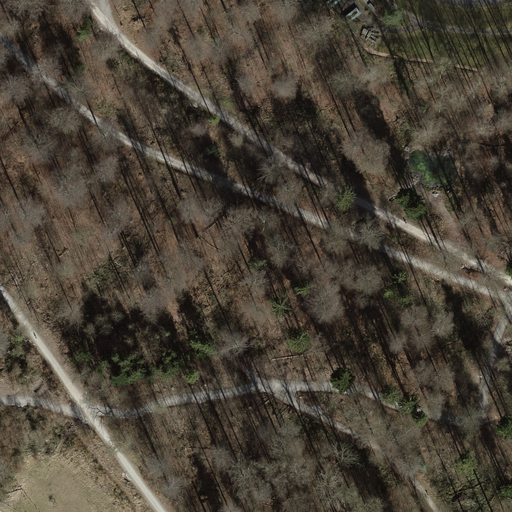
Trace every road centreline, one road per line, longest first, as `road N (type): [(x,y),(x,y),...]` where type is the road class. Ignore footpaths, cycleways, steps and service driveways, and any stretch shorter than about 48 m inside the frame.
road 1 (track): [(511,296),(147,150),(108,129),(0,36)]
road 2 (track): [(90,0),(145,58),(205,103),(377,211),(511,277)]
road 3 (track): [(511,307),(475,418),(459,422),(327,385),(262,382)]
road 4 (track): [(89,411),(163,511)]
